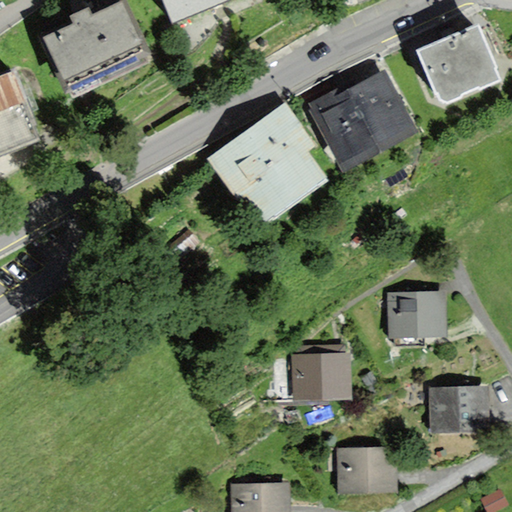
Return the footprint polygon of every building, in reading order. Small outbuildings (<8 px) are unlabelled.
[(166,0),(176,20),(221,0),(166,0)] [(71,25),(45,37),(68,88),(145,53),(122,2),(71,25)] [(421,50),(443,102),(499,79),(477,26),(451,37),(421,50)] [(312,105),(344,168),(414,132),(382,69),(345,88),(312,105)] [(0,153),(36,140),(10,74),(0,77),(0,153)] [(247,134),(212,160),(261,226),(323,181),(302,151),(310,145),(283,108),(247,134)] [(392,295),(393,334),(445,333),(444,294),(392,295)] [(296,356),(297,398),(350,397),(349,355),(332,355),(296,356)] [(433,389),(433,430),(487,429),(487,389),(433,389)] [(342,450),(343,491),(394,490),(393,449),(368,449),(342,450)] [(237,486),(236,511),(285,511),(285,505),(285,486),(237,486)] [(499,490),(482,499),(488,511),(491,511),(506,505),(499,490)]
